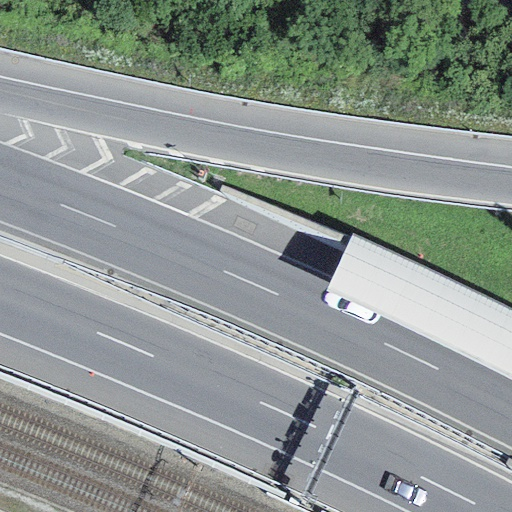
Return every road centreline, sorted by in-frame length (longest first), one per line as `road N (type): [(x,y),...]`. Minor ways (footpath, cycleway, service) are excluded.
road 1 (motorway): [(511,406),(251,284),(0,184)]
road 2 (motorway): [(0,295),(286,415),(486,511)]
road 3 (motorway): [(511,184),(354,163),(0,95)]
